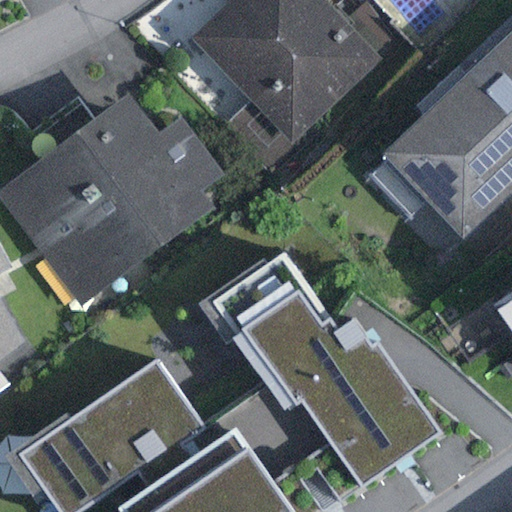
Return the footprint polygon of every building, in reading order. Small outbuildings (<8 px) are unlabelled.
[(0,0),(0,15),(27,0),(0,0)] [(387,56),(330,0),(240,0),(201,40),(302,141),(387,56)] [(511,184),(511,24),(382,149),(462,232),(511,184)] [(154,132),(121,90),(0,185),(0,191),(89,304),(213,206),(202,192),(227,172),(180,112),(154,132)] [(0,270),(14,264),(0,237),(0,270)] [(276,270),(218,315),(357,493),(447,422),(341,287),(310,312),(276,270)] [(511,282),(489,299),(511,330),(511,282)] [(0,394),(17,382),(1,360),(28,339),(0,301),(0,394)] [(197,415),(152,352),(15,449),(60,511),(197,415)] [(290,511),(234,441),(142,511),(290,511)]
